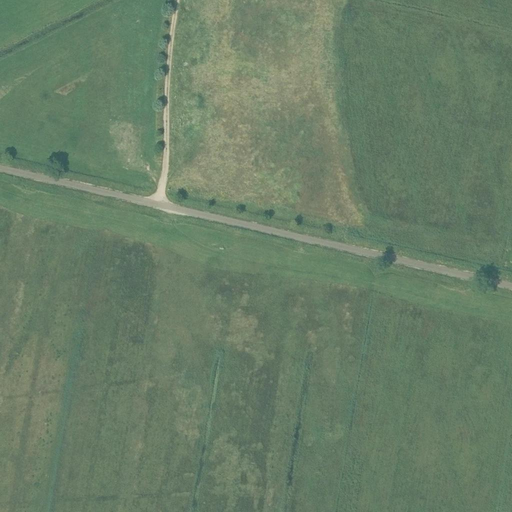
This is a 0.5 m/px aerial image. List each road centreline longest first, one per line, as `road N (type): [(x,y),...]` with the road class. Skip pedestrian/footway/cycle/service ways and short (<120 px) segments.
road 1 (unclassified): [(511,285),(0,167)]
road 2 (track): [(157,204),(177,0)]
